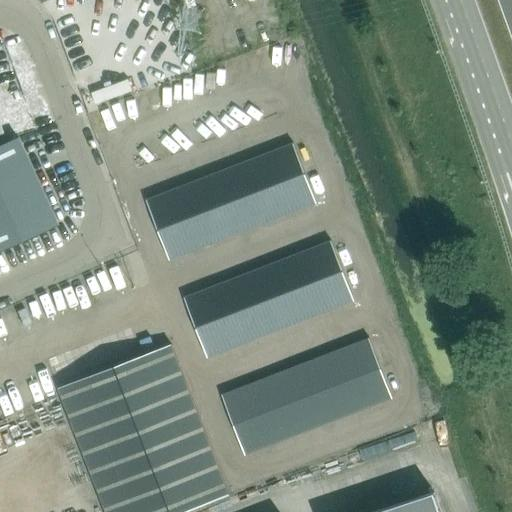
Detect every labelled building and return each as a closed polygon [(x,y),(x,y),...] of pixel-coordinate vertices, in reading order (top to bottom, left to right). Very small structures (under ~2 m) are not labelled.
[(96,105),(133,92),(128,80),(92,94),(96,105)] [(16,135),(0,142),(0,248),(56,223),(16,135)] [(376,289),(377,292),(386,290),(381,269),(360,274),(364,292),(376,289)] [(248,446),(398,392),(374,328),(225,382),(248,446)] [(182,511),(229,494),(171,344),(59,387),(106,511),(182,511)] [(440,511),(434,491),(372,511),(440,511)]
